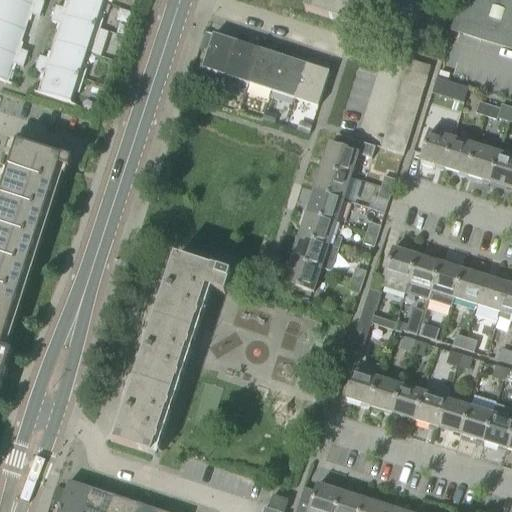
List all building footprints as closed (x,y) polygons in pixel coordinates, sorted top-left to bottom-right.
[(39,19),(41,12),(3,0),(0,0),(0,26),(24,34),(30,16),(39,19)] [(35,1),(35,0),(3,0),(41,12),(44,4),(35,1)] [(100,15),(104,4),(90,0),(68,0),(65,11),(56,8),(53,16),(100,31),(105,17),(100,15)] [(348,6),(350,0),(308,0),(304,12),(352,28),(358,10),(348,6)] [(511,45),(511,0),(468,0),(460,28),(511,45)] [(95,46),(100,31),(53,16),(51,23),(60,26),(54,44),(87,54),(90,44),(95,46)] [(18,52),(24,34),(0,26),(0,54),(25,62),(27,55),(18,52)] [(223,79),(235,44),(212,37),(201,72),(223,79)] [(83,65),(87,54),(54,44),(48,61),(39,58),(37,66),(83,81),(88,67),(83,65)] [(247,87),(258,52),(235,44),(223,79),(247,87)] [(269,94),(281,59),(258,52),(247,87),(269,94)] [(22,70),(25,62),(0,54),(0,83),(10,87),(11,86),(7,85),(13,67),(22,70)] [(293,101),(304,67),(281,59),(269,94),(293,101)] [(407,62),(403,74),(426,81),(430,69),(407,62)] [(78,96),(83,81),(37,66),(34,73),(43,76),(37,94),(34,93),(33,94),(74,108),(75,107),(70,105),(74,94),(78,96)] [(328,74),(304,67),(293,101),(317,109),(328,74)] [(422,92),(426,81),(403,74),(400,85),(422,92)] [(436,80),(431,95),(447,100),(452,85),(436,80)] [(419,102),(422,92),(400,85),(396,95),(419,102)] [(452,85),(447,100),(462,105),(467,90),(452,85)] [(415,114),(419,102),(396,95),(393,106),(415,114)] [(484,118),(487,107),(478,104),(474,115),(484,118)] [(412,125),(415,114),(393,106),(389,118),(412,125)] [(499,111),(487,107),(484,118),(495,122),(499,111)] [(412,125),(389,118),(386,128),(408,135),(412,125)] [(405,147),(408,135),(386,128),(382,140),(405,147)] [(442,170),(451,141),(427,133),(418,163),(419,163),(418,165),(419,167),(430,171),(433,170),(433,168),(442,170)] [(327,147),(320,171),(349,181),(357,158),(370,162),(373,150),(335,138),(332,148),(327,147)] [(401,157),(405,147),(382,140),(379,150),(401,157)] [(465,177),(475,148),(451,141),(442,170),(465,177)] [(62,159),(17,145),(0,197),(0,390),(4,379),(10,362),(11,362),(13,355),(2,351),(60,169),(70,172),(73,162),(62,159)] [(488,185),(498,155),(475,148),(465,177),(488,185)] [(511,192),(511,189),(511,159),(498,155),(488,185),(511,192)] [(342,204),(349,181),(320,171),(312,194),(342,204)] [(383,179),(379,191),(390,194),(393,182),(383,179)] [(387,203),(390,194),(379,191),(376,200),(387,203)] [(334,227),(342,204),(312,194),(305,217),(334,227)] [(331,238),(334,227),(305,217),(297,240),(337,253),(341,241),(331,238)] [(368,225),(364,237),(375,240),(379,229),(368,225)] [(372,250),(375,240),(364,237),(361,246),(372,250)] [(337,253),(297,240),(290,263),(319,273),(320,272),(330,275),(337,253)] [(402,296),(415,257),(393,251),(381,289),(402,296)] [(429,293),(438,265),(415,257),(402,296),(415,299),(418,290),(429,293)] [(150,457),(160,425),(205,291),(224,297),(232,271),(212,265),(210,271),(174,259),(112,444),(150,457)] [(312,295),(319,273),(290,263),(283,285),(312,295)] [(438,265),(429,293),(430,294),(427,303),(450,310),(453,301),(462,272),(462,270),(461,268),(450,264),(448,265),(448,268),(438,265)] [(354,270),(350,283),(360,287),(365,273),(354,270)] [(484,279),(462,272),(453,301),(475,307),(484,279)] [(497,314),(507,286),(484,279),(475,307),(497,314)] [(357,296),(360,287),(350,283),(346,293),(357,296)] [(511,318),(511,287),(507,286),(497,314),(498,315),(497,319),(507,322),(508,318),(511,318)] [(367,291),(357,322),(369,326),(379,295),(367,291)] [(359,357),(369,326),(357,322),(347,353),(359,357)] [(415,337),(418,326),(408,323),(405,334),(415,337)] [(437,332),(418,326),(415,337),(434,343),(437,332)] [(461,352),(465,341),(454,337),(451,348),(461,352)] [(410,354),(413,343),(403,340),(400,351),(410,354)] [(475,344),(465,341),(461,352),(472,355),(475,344)] [(424,347),(413,343),(410,354),(421,358),(424,347)] [(506,366),(510,354),(500,351),(496,363),(506,366)] [(456,368),(459,357),(449,354),(445,365),(456,368)] [(470,361),(459,357),(456,368),(467,372),(470,361)] [(501,382),(504,371),(495,368),(491,379),(501,382)] [(511,373),(504,371),(501,382),(511,385),(511,373)] [(367,408),(376,380),(354,373),(344,401),(367,408)] [(390,415),(399,387),(376,380),(367,408),(390,415)] [(413,422),(422,394),(399,387),(390,415),(413,422)] [(436,430),(445,401),(422,394),(413,422),(436,430)] [(459,436),(468,408),(445,401),(436,430),(459,436)] [(505,451),(511,427),(511,412),(494,406),(491,415),(482,444),(505,451)] [(482,444),(491,415),(468,408),(459,436),(482,444)] [(84,511),(91,491),(69,484),(59,511),(84,511)] [(333,511),(339,494),(317,487),(315,494),(303,490),(296,511),(333,511)] [(109,511),(114,499),(91,491),(84,511),(109,511)] [(358,511),(362,501),(339,494),(333,511),(358,511)] [(273,498),(268,511),(284,511),(287,503),(273,498)] [(134,511),(137,506),(114,499),(109,511),(134,511)] [(383,511),(385,508),(386,508),(387,506),(386,504),(375,500),(373,502),(372,504),(362,501),(358,511),(383,511)]
